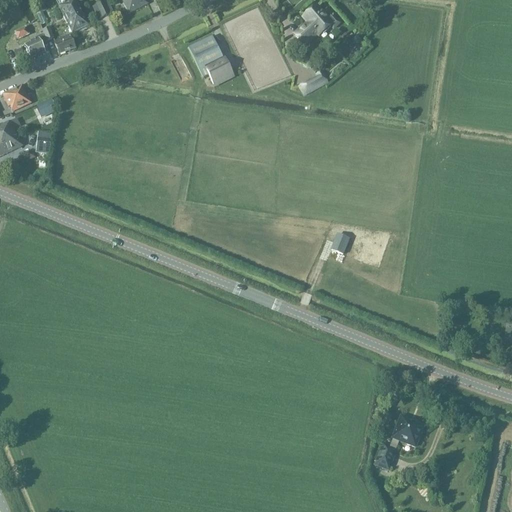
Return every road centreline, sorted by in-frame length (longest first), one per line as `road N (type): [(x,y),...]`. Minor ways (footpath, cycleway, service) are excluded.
road 1 (tertiary): [(511,397),(0,192)]
road 2 (residential): [(0,89),(205,0)]
